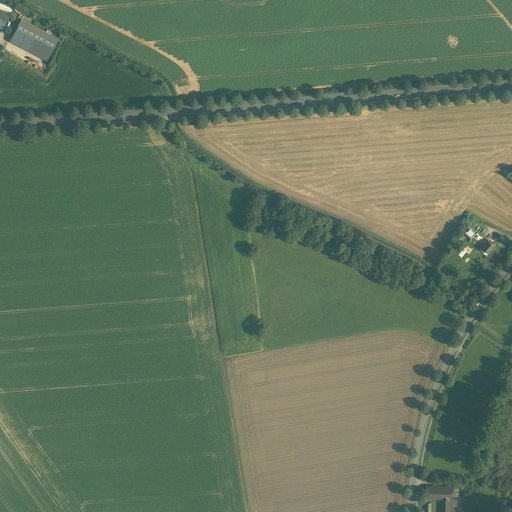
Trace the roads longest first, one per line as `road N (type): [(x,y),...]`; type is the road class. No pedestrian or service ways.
road 1 (primary): [(0,124),(511,84)]
road 2 (track): [(248,511),(191,161),(164,111)]
road 3 (secondary): [(410,511),(433,394),(471,314),(511,262)]
